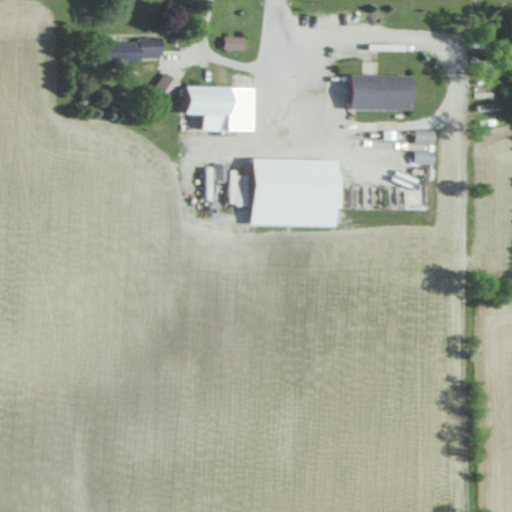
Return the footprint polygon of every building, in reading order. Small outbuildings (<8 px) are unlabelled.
[(215,48),(236,48),(236,35),(215,35),(215,48)] [(136,62),(136,55),(158,55),(158,38),(96,39),(96,63),(136,62)] [(338,109),(401,109),(402,74),(338,74),(338,109)] [(244,84),(154,84),(154,93),(167,93),(167,113),(191,113),(191,130),(244,130),(244,84)] [(419,152),(418,162),(426,162),(426,153),(419,152)]
